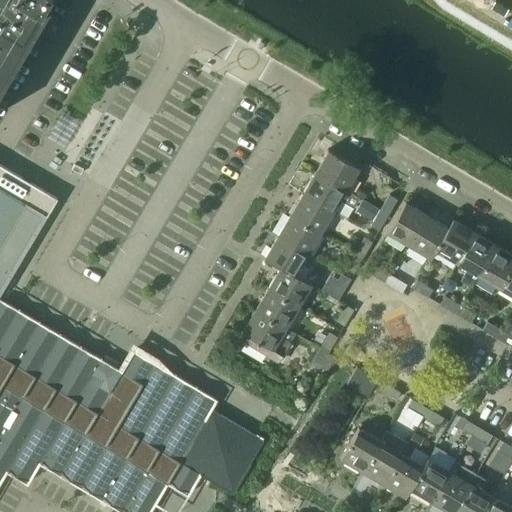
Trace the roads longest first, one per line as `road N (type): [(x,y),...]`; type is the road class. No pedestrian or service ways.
road 1 (residential): [(165,337),(296,96)]
road 2 (residential): [(511,225),(296,96)]
road 3 (residential): [(296,96),(146,0)]
